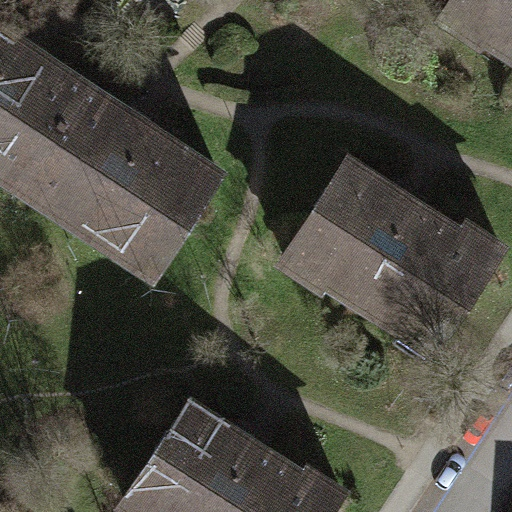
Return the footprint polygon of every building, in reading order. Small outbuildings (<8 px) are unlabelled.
[(484,32),(511,49),(511,0),(449,0),(442,12),(480,37),(484,32)] [(0,161),(22,176),(84,83),(0,27),(0,161)] [(22,176),(154,264),(216,170),(84,83),(22,176)] [(324,274),(433,345),(499,246),(462,222),(458,228),(347,155),(282,254),(320,279),(324,274)] [(325,511),(340,490),(304,466),(300,472),(189,399),(124,498),(145,511),(325,511)]
